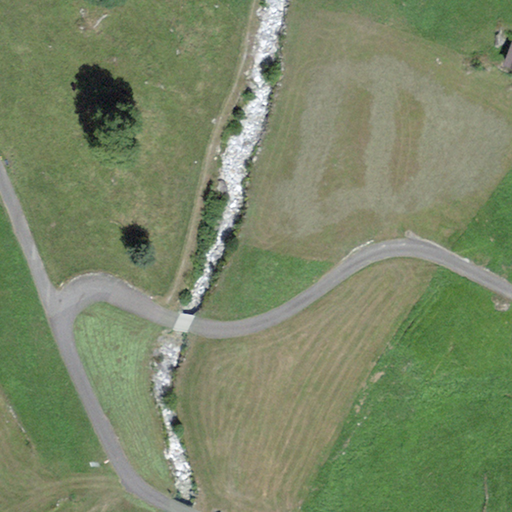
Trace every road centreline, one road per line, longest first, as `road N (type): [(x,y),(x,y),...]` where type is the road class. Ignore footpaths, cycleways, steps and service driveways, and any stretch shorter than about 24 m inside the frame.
road 1 (track): [(185,511),(141,490),(112,453),(61,323),(72,295),(89,287),(116,291),(192,326),(236,329),(277,317),(372,252),(407,248),(511,290)]
road 2 (track): [(61,323),(0,173)]
